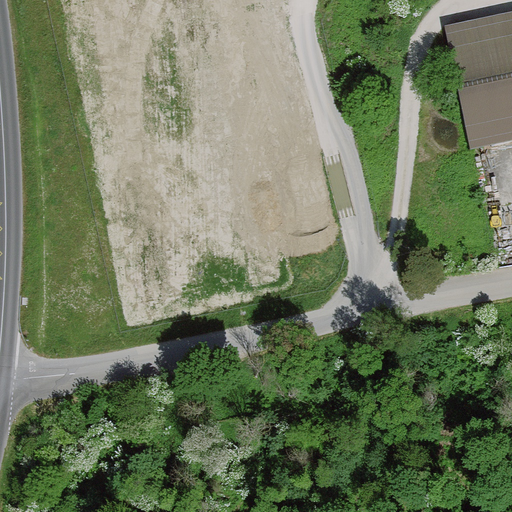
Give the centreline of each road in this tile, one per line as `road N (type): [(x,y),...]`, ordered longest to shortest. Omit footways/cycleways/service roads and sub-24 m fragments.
road 1 (unclassified): [(0,383),(44,382),(511,281)]
road 2 (secondary): [(0,350),(0,77)]
